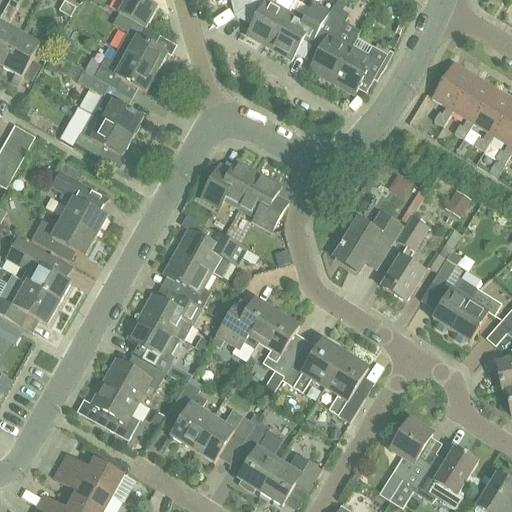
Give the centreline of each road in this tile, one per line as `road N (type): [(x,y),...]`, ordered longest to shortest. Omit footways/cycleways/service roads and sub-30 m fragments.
road 1 (residential): [(222,119),(190,161),(30,448),(0,476)]
road 2 (residential): [(413,350),(311,276),(299,220),(313,164)]
road 3 (residential): [(442,13),(397,111),(358,146),(313,164)]
road 4 (residential): [(318,511),(413,350)]
road 5 (residential): [(511,445),(465,411),(440,358),(413,350)]
road 6 (residential): [(222,119),(186,0)]
